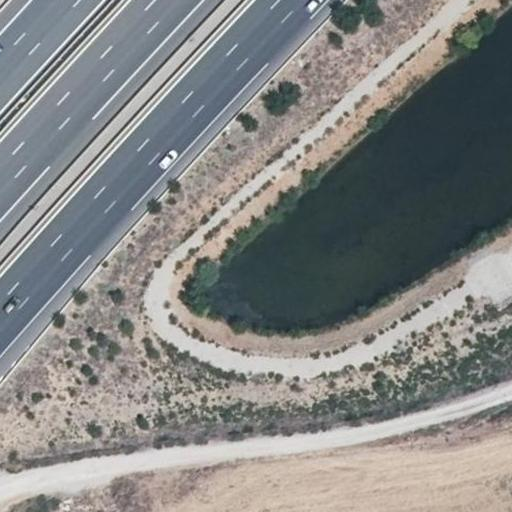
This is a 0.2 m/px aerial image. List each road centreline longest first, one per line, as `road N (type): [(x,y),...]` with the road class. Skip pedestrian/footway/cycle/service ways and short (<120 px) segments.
road 1 (unclassified): [(511,389),(391,423),(129,455),(40,471),(0,489)]
road 2 (motorway): [(0,317),(292,0)]
road 3 (motorway): [(0,182),(167,0)]
